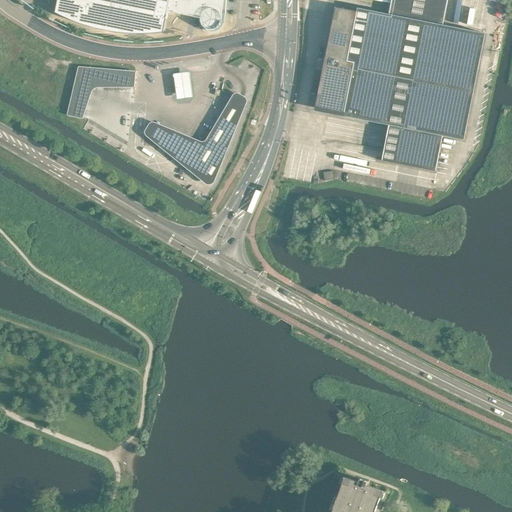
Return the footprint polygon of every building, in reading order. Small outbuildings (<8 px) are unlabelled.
[(57,0),(55,12),(65,17),(75,22),(86,26),(97,29),(108,31),(119,33),(130,34),(141,34),(149,34),(156,33),(163,32),(166,19),(168,11),(191,16),(200,18),(200,21),(201,25),(204,28),(207,30),(211,31),(216,31),(219,29),(222,26),(224,22),(225,0),(57,0)] [(381,160),(436,171),(435,171),(442,136),(463,140),(485,33),(442,25),(447,0),(391,0),(389,14),(357,8),(357,11),(335,7),(325,58),(328,58),(318,108),(344,113),(343,116),(389,125),(386,140),(382,160),(381,160)] [(72,116),(88,116),(89,85),(135,87),(136,69),(74,66),(72,116)] [(174,79),(177,98),(194,96),(191,77),(190,70),(174,72),(174,79)] [(148,126),(145,134),(207,183),(211,184),(220,174),(247,96),(235,92),(231,97),(229,102),(223,111),(220,117),(216,123),(214,127),(208,134),(206,140),(152,121),(148,126)] [(374,511),(383,491),(366,485),(367,482),(360,479),(358,482),(345,477),(332,511),(374,511)]
